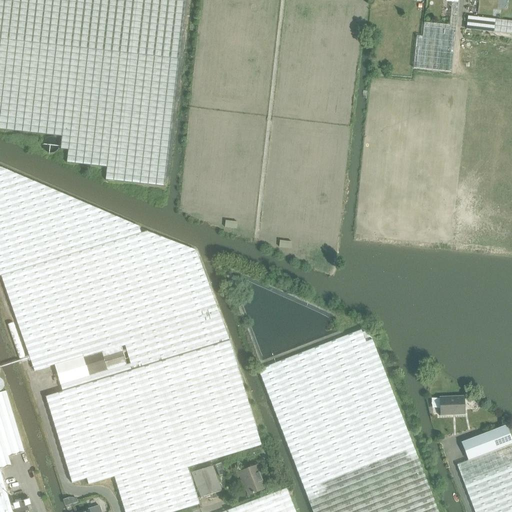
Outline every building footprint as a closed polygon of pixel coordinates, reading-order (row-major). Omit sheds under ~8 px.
[(0,0),(0,129),(61,137),(60,149),(67,150),(66,163),(106,167),(104,180),(163,187),(184,0),(0,0)] [(450,72),(458,3),(451,2),(449,25),(423,23),(422,34),(422,37),(416,36),(413,69),(450,72)] [(511,21),(467,16),(466,29),(511,34),(511,21)] [(57,146),(56,143),(55,140),(52,138),(49,137),(45,138),(42,140),(41,141),(40,143),(39,146),(40,149),(41,152),(44,154),(47,155),(51,154),(54,153),(55,152),(56,150),(57,146)] [(0,275),(140,233),(139,227),(2,168),(0,167),(0,275)] [(225,221),(224,227),(236,229),(237,222),(225,221)] [(186,472),(184,464),(266,440),(195,250),(146,232),(1,276),(34,371),(54,365),(101,351),(103,357),(122,351),(120,347),(124,346),(130,364),(126,365),(125,362),(107,367),(108,371),(60,385),(62,391),(43,397),(69,472),(72,483),(86,479),(88,485),(113,477),(116,489),(123,511),(187,511),(197,509),(186,472)] [(438,511),(423,472),(372,340),(366,342),(360,330),(258,370),(312,511),(438,511)] [(54,365),(60,385),(108,371),(107,367),(125,362),(122,351),(103,357),(101,351),(54,365)] [(0,469),(11,466),(8,457),(24,452),(6,392),(2,393),(0,393),(0,469)] [(445,415),(451,414),(451,413),(464,413),(463,397),(440,398),(440,412),(439,412),(439,416),(446,416),(445,415)] [(511,443),(511,441),(506,426),(472,438),(461,443),(468,460),(511,443)] [(456,465),(459,472),(474,511),(511,511),(511,443),(468,460),(456,465)] [(267,448),(261,450),(264,460),(270,458),(267,448)] [(221,463),(215,465),(219,476),(225,474),(221,463)] [(212,466),(191,472),(200,498),(220,491),(214,472),(212,466)] [(255,466),(238,472),(241,482),(242,481),(247,496),(264,489),(258,472),(255,466)] [(0,511),(12,511),(0,472),(0,471),(0,511)] [(294,511),(286,489),(229,511),(226,511),(227,511),(224,511),(294,511)] [(15,511),(23,511),(29,510),(27,506),(30,506),(28,497),(12,501),(15,511)]
